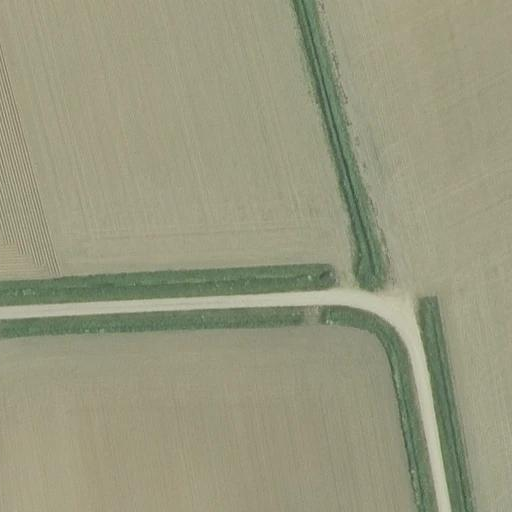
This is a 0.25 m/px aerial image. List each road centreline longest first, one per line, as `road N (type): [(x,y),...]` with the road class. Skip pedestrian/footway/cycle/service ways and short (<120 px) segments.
road 1 (unclassified): [(0,315),(357,298),(393,309)]
road 2 (unclassified): [(444,511),(414,340),(393,309)]
